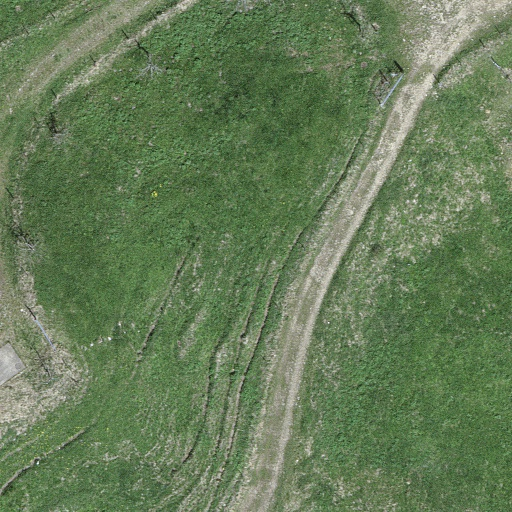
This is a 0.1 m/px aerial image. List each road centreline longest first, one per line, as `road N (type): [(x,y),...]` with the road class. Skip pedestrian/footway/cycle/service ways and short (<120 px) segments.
road 1 (track): [(447,29),(415,72),(302,313),(260,511)]
road 2 (track): [(0,133),(31,74),(135,0)]
